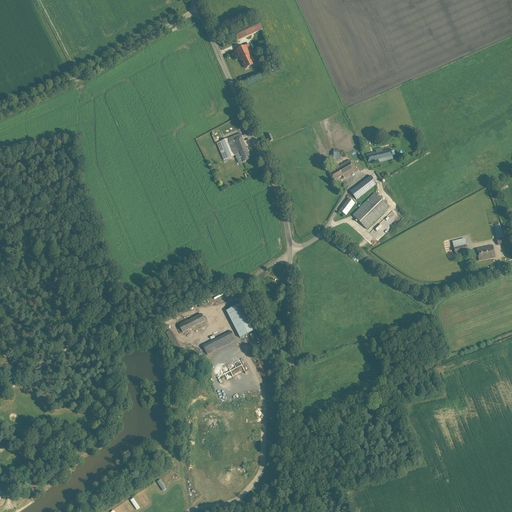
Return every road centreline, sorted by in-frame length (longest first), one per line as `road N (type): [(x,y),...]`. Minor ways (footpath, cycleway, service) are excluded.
road 1 (unclassified): [(289,252),(280,195),(199,9)]
road 2 (unclassified): [(297,511),(289,252)]
road 3 (unclassified): [(289,252),(327,227),(406,284),(428,290),(511,266)]
road 4 (unclassified): [(0,118),(199,9)]
